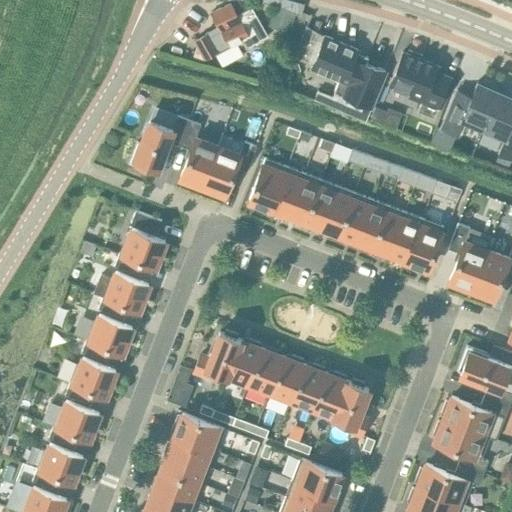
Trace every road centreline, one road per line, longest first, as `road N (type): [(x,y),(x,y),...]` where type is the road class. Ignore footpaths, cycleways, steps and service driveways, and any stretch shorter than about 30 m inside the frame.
road 1 (residential): [(370,511),(447,312),(210,221),(98,511)]
road 2 (unclassified): [(0,273),(160,0)]
